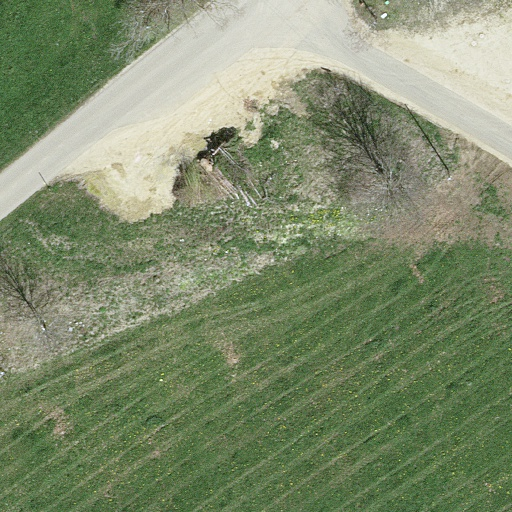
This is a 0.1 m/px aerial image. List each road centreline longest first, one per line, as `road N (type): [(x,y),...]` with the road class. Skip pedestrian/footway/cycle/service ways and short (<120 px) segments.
road 1 (unclassified): [(252,0),(0,204)]
road 2 (unclassified): [(511,143),(255,0)]
